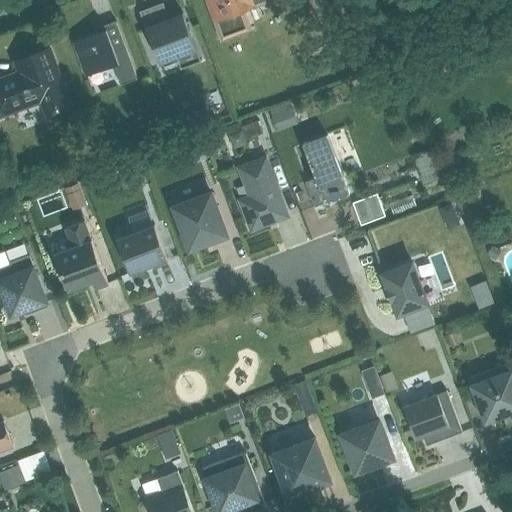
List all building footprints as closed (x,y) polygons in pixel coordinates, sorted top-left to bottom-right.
[(159,63),(195,51),(178,0),(172,0),(142,10),(159,63)] [(204,0),(214,25),(275,0),(204,0)] [(93,95),(137,79),(117,26),(73,42),(93,95)] [(46,121),(73,112),(51,47),(14,59),(19,75),(0,80),(0,118),(41,105),(46,121)] [(274,132),(296,124),(288,102),(266,110),(274,132)] [(256,120),(241,125),(245,138),(261,133),(256,120)] [(336,153),(348,151),(343,129),(331,132),(336,153)] [(315,205),(348,193),(327,137),(304,146),(317,180),(307,184),(315,205)] [(411,153),(418,184),(439,180),(432,149),(411,153)] [(249,233),(290,218),(266,155),(235,167),(246,197),(237,201),(249,233)] [(67,209),(85,205),(80,182),(62,187),(67,209)] [(185,251),(228,237),(211,188),(168,202),(185,251)] [(350,201),(358,226),(384,219),(376,193),(350,201)] [(451,202),(437,207),(445,232),(459,227),(451,202)] [(67,294),(105,279),(82,222),(45,236),(67,294)] [(129,278),(167,264),(152,222),(113,237),(129,278)] [(0,292),(10,320),(49,306),(31,259),(0,270),(0,292)] [(397,317),(429,305),(413,260),(381,272),(397,317)] [(475,306),(493,301),(486,280),(468,285),(475,306)] [(359,369),(371,398),(382,393),(371,365),(359,369)] [(483,423),(511,414),(511,368),(471,381),(483,423)] [(416,443),(452,430),(435,385),(399,398),(416,443)] [(353,478),(396,464),(378,410),(335,425),(353,478)] [(286,497),(330,481),(308,422),(264,438),(286,497)] [(0,455),(12,451),(2,424),(0,424),(0,455)] [(166,457),(178,453),(170,431),(158,436),(166,457)] [(17,457),(23,480),(50,473),(43,450),(17,457)] [(200,474),(214,511),(224,511),(262,498),(246,456),(200,474)] [(0,483),(3,491),(24,484),(16,461),(0,465),(0,483)] [(154,511),(191,511),(176,475),(145,487),(154,511)]
